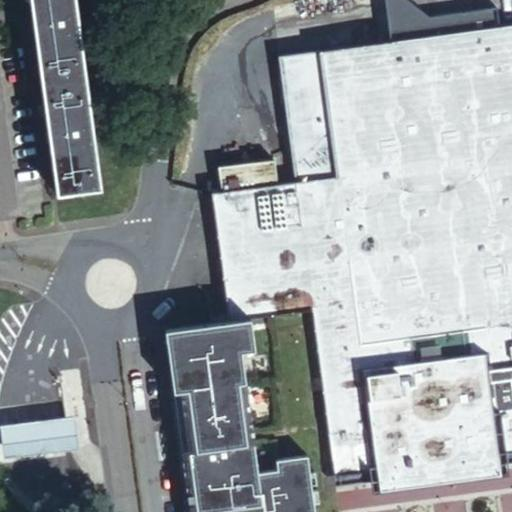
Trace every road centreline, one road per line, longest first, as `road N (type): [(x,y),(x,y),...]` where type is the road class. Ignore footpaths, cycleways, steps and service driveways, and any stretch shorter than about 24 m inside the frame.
road 1 (residential): [(112,282),(149,246),(175,47),(201,9),(220,0)]
road 2 (residential): [(112,282),(142,511)]
